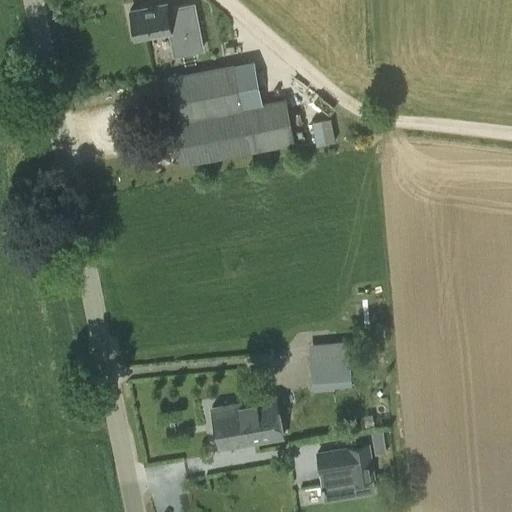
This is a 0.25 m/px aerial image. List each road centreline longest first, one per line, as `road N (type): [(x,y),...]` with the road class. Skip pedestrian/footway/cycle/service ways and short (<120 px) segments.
road 1 (unclassified): [(133,511),(29,0)]
road 2 (track): [(219,0),(324,91),(371,120),(511,138)]
